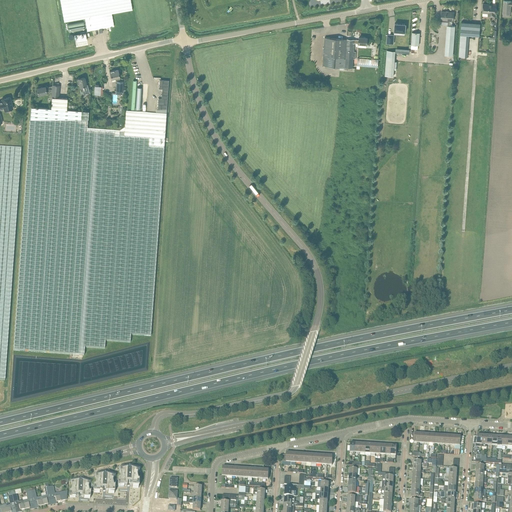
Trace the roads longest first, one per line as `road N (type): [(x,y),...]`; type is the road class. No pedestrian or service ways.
road 1 (secondary): [(154,432),(161,414),(294,388),(321,298),(308,254),(212,131),(184,43)]
road 2 (motorway): [(0,435),(511,322)]
road 3 (motorway): [(511,309),(0,422)]
road 4 (secondary): [(188,437),(511,366)]
road 5 (unclassified): [(0,81),(184,38)]
road 6 (unclassified): [(184,43),(366,10)]
